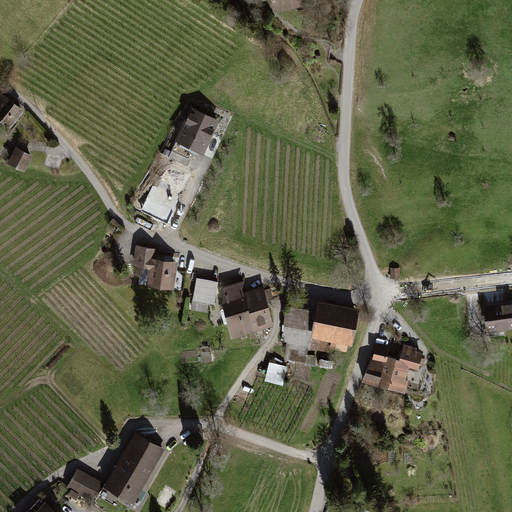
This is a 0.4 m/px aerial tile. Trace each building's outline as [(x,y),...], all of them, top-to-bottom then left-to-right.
[(305,0),(274,0),(276,8),(306,4),(305,0)] [(0,93),(0,120),(8,127),(21,111),(0,93)] [(222,118),(196,106),(173,157),(188,164),(195,148),(206,153),(222,118)] [(34,155),(17,147),(10,162),(26,170),(34,155)] [(189,171),(166,161),(145,207),(168,217),(189,171)] [(156,246),(135,243),(133,266),(146,267),(144,282),(175,285),(178,259),(155,256),(156,246)] [(399,268),(390,268),(391,280),(400,280),(399,268)] [(219,283),(197,280),(194,305),(216,308),(219,283)] [(242,281),(221,287),(235,338),(257,332),(245,291),(242,281)] [(263,286),(245,291),(257,332),(274,327),(263,286)] [(288,306),(282,340),(310,345),(311,337),(349,343),(356,307),(316,300),(314,311),(288,306)] [(511,301),(483,304),(486,329),(511,326),(511,301)] [(375,346),(366,381),(404,391),(410,368),(417,370),(423,349),(403,344),(401,352),(375,346)] [(267,380),(280,382),(283,364),(270,361),(267,380)] [(137,429),(106,481),(136,499),(167,448),(137,429)] [(99,484),(72,466),(61,484),(87,501),(99,484)] [(60,511),(47,500),(35,511),(60,511)]
